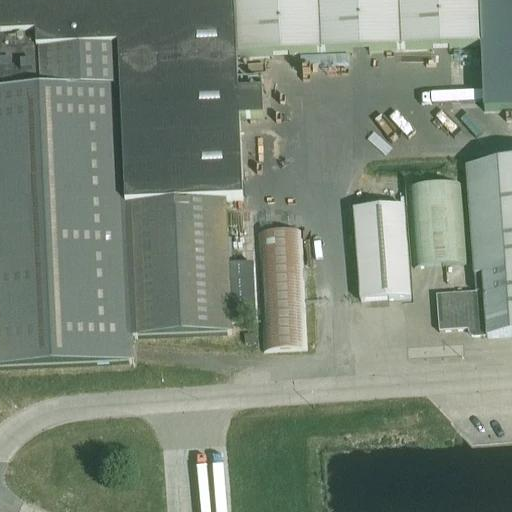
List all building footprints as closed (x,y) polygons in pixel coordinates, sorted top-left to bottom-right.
[(236,99),(235,82),(234,63),(482,51),(479,0),(0,0),(0,372),(131,366),(130,344),(229,340),(228,331),(253,330),(250,273),(224,274),(222,207),(239,207),(237,126),(261,125),(260,98),(236,99)] [(511,0),(479,0),(482,51),(485,112),(511,110),(511,0)] [(511,167),(465,172),(473,278),(481,278),(483,297),(436,301),(439,337),(469,335),(470,338),(471,341),(474,341),(487,341),(487,344),(511,342),(511,167)] [(458,188),(412,192),(419,273),(464,269),(458,188)] [(359,307),(408,303),(402,212),(353,216),(359,307)] [(299,237),(256,240),(261,358),(306,356),(299,237)] [(242,350),(253,349),(253,341),(242,341),(242,350)]
